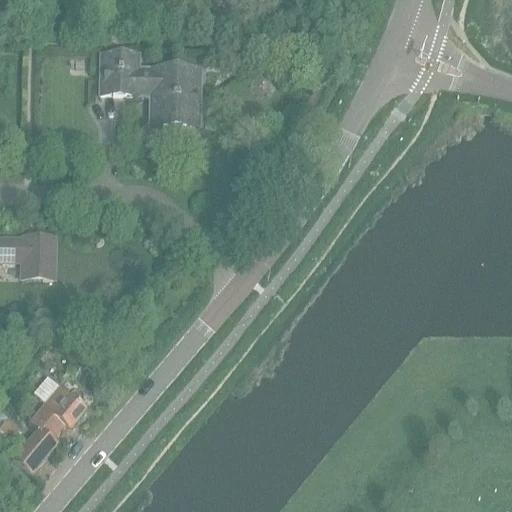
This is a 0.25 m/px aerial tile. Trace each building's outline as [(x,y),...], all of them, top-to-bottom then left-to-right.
[(249,0),(223,0),(236,13),(249,0)] [(199,132),(200,75),(139,74),(139,62),(100,61),(99,98),(149,99),(149,131),(199,132)] [(22,243),(22,245),(0,244),(0,266),(22,267),(21,284),(53,284),(54,244),(22,243)] [(69,434),(86,414),(58,391),(29,426),(37,433),(12,463),(30,479),(56,448),(51,443),(63,429),(69,434)] [(0,433),(10,443),(19,432),(7,421),(0,429),(0,433)]
